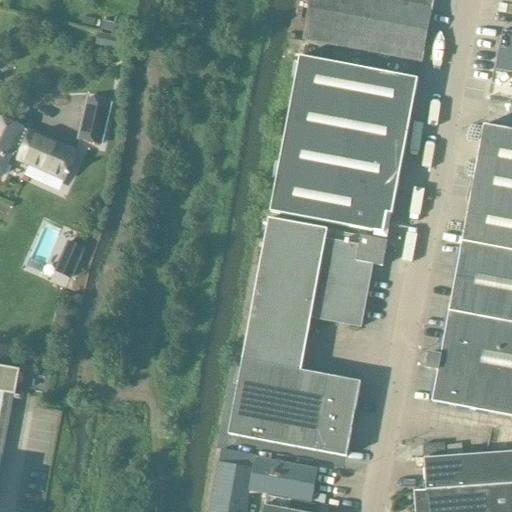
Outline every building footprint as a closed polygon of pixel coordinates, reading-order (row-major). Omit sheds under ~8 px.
[(388,0),(309,0),(303,34),(422,56),(431,8),(388,0)] [(388,0),(431,8),(432,0),(388,0)] [(103,22),(101,30),(126,35),(128,27),(103,22)] [(511,74),(511,32),(503,31),(495,71),(511,74)] [(392,216),(418,80),(300,58),(270,213),(375,233),(379,213),(392,216)] [(88,99),(78,140),(102,145),(111,105),(88,99)] [(0,118),(0,174),(2,176),(11,155),(19,158),(26,143),(18,139),(23,128),(0,118)] [(490,243),(511,247),(511,131),(484,127),(464,238),(490,243)] [(79,151),(54,139),(32,129),(26,143),(19,158),(66,179),(79,151)] [(270,221),(244,361),(302,372),(312,319),(361,328),(373,266),(383,268),(387,243),(270,221)] [(511,418),(511,247),(490,243),(464,238),(441,358),(428,355),(426,369),(439,372),(433,403),(511,418)] [(68,243),(56,273),(70,279),(84,249),(68,243)] [(362,383),(302,372),(244,361),(230,435),(348,457),(362,383)] [(0,457),(11,395),(14,396),(15,396),(20,371),(0,367),(0,457)] [(423,458),(446,456),(445,444),(423,446),(423,458)] [(311,503),(317,470),(257,459),(258,458),(222,451),(210,511),(247,511),(250,496),(264,495),(311,503)] [(426,492),(511,485),(511,453),(424,460),(426,492)] [(511,511),(511,485),(426,492),(415,493),(415,511),(511,511)]
